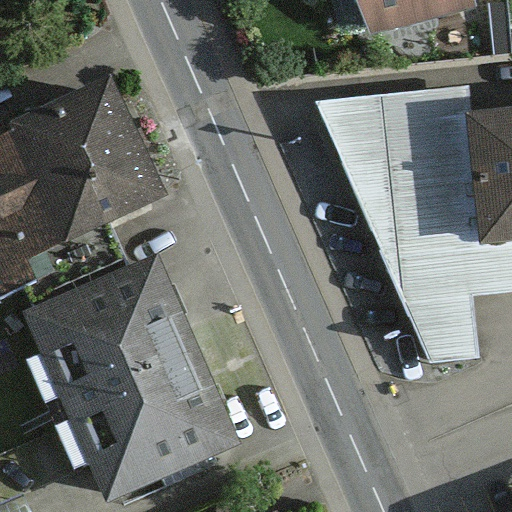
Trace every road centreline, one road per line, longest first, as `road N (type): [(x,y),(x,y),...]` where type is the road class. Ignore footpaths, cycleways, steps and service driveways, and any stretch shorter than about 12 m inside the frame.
road 1 (tertiary): [(162,0),(388,511)]
road 2 (unknown): [(238,78),(511,62)]
